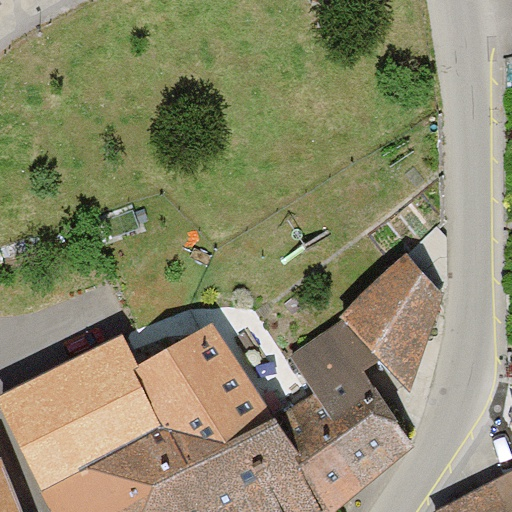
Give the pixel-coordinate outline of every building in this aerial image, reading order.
[(403,254),(323,332),(362,377),(379,362),(410,394),(442,294),(403,254)] [(3,403),(44,485),(139,430),(164,416),(192,459),(274,421),(212,325),(138,375),(123,341),(3,403)] [(274,421),(329,511),(330,511),(409,436),(362,377),(323,332),(291,356),(312,388),(274,421)] [(329,511),(274,421),(192,459),(164,416),(139,430),(166,476),(126,496),(133,511),(329,511)] [(133,511),(126,496),(166,476),(139,430),(44,485),(58,511),(133,511)] [(511,511),(511,471),(433,511),(511,511)]
